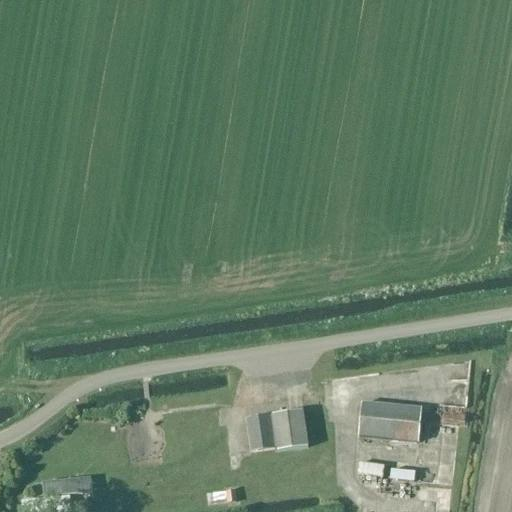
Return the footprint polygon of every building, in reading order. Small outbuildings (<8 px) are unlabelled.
[(465,406),(463,392),(437,395),(439,409),(465,406)] [(418,445),(422,411),(361,405),(358,439),(418,445)] [(136,485),(231,472),(224,427),(221,428),(218,410),(131,422),(131,423),(127,424),(136,485)] [(277,453),(308,448),(303,412),(272,417),(277,453)] [(275,451),(270,417),(246,421),(250,454),(275,451)] [(458,428),(447,427),(424,424),(418,484),(453,487),(458,428)] [(406,455),(381,452),(380,464),(405,466),(406,455)] [(378,510),(402,511),(403,498),(378,497),(378,510)]
